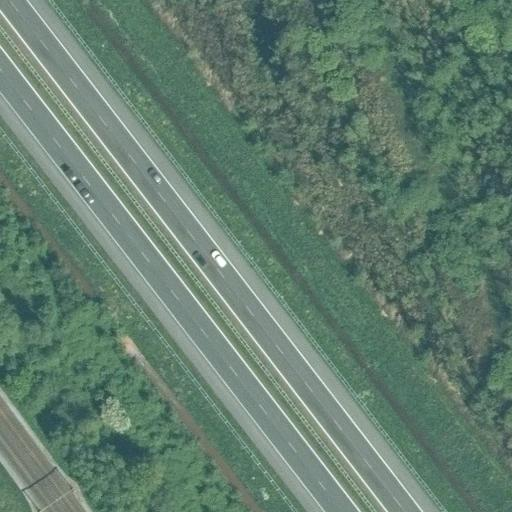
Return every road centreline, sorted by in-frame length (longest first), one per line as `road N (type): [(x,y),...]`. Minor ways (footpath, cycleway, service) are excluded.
road 1 (motorway): [(401,511),(5,0)]
road 2 (motorway): [(0,73),(338,511)]
